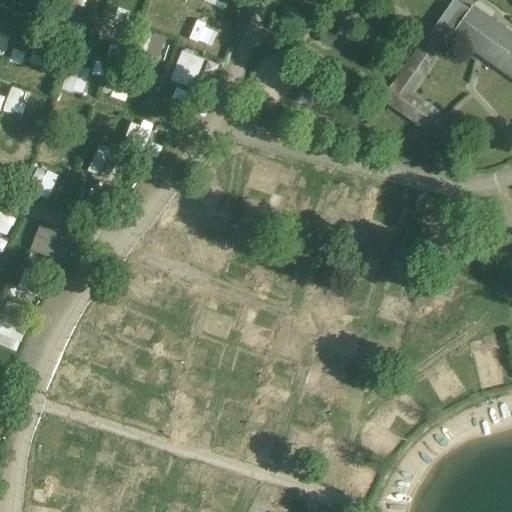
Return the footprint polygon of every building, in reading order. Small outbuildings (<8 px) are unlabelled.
[(0,0),(0,21),(17,25),(22,0),(0,0)] [(134,8),(136,0),(111,0),(112,1),(134,8)] [(203,0),(203,1),(224,8),(226,0),(203,0)] [(511,35),(473,8),(471,12),(456,2),(433,35),(430,33),(396,82),(415,95),(449,46),(447,45),(453,37),(511,78),(511,35)] [(101,30),(122,32),(123,20),(102,18),(101,30)] [(207,44),(213,23),(196,18),(189,39),(207,44)] [(159,56),(164,37),(154,34),(148,53),(159,56)] [(22,65),(26,52),(13,49),(9,62),(22,65)] [(200,70),(214,74),(218,63),(181,50),(170,81),(193,89),(200,70)] [(105,77),(108,64),(95,61),(93,74),(105,77)] [(82,95),(91,69),(71,62),(62,87),(82,95)] [(104,77),(104,95),(119,94),(118,76),(104,77)] [(396,82),(395,81),(382,101),(455,153),(469,133),(415,95),(396,82)] [(7,96),(4,111),(23,114),(25,99),(7,96)] [(91,112),(86,132),(105,137),(110,117),(91,112)] [(151,126),(132,120),(121,148),(141,155),(151,126)] [(37,158),(59,166),(67,143),(46,135),(37,158)] [(104,173),(107,148),(95,146),(92,171),(104,173)] [(0,178),(14,184),(22,161),(0,153),(0,178)] [(257,157),(245,183),(271,194),(282,168),(257,157)] [(38,167),(29,189),(48,197),(58,175),(38,167)] [(209,209),(223,190),(210,180),(196,200),(209,209)] [(501,226),(511,223),(511,190),(494,194),(501,226)] [(347,228),(352,202),(336,199),(332,225),(347,228)] [(241,216),(281,226),(284,213),(244,203),(241,216)] [(0,232),(9,234),(12,214),(0,212),(0,232)] [(361,216),(353,239),(383,250),(391,227),(361,216)] [(423,223),(419,248),(450,253),(454,228),(423,223)] [(29,252),(64,264),(74,239),(39,226),(29,252)] [(188,260),(217,272),(227,247),(198,235),(188,260)] [(237,240),(228,259),(257,274),(267,255),(237,240)] [(372,283),(381,255),(360,248),(351,277),(372,283)] [(411,277),(414,265),(395,260),(392,272),(411,277)] [(127,265),(124,274),(141,280),(144,271),(127,265)] [(16,286),(32,295),(43,276),(27,267),(16,286)] [(169,315),(177,296),(156,288),(149,307),(169,315)] [(383,291),(375,314),(404,324),(412,301),(383,291)] [(114,331),(124,309),(103,299),(93,321),(114,331)] [(10,308),(6,317),(24,323),(28,314),(10,308)] [(225,339),(232,318),(204,309),(198,331),(225,339)] [(0,345),(15,351),(24,329),(0,319),(0,345)] [(264,349),(268,329),(245,324),(241,345),(264,349)] [(330,325),(324,347),(353,354),(359,333),(330,325)] [(184,356),(191,337),(161,327),(154,346),(184,356)] [(111,356),(115,344),(78,331),(69,356),(92,364),(97,351),(111,356)] [(388,368),(395,343),(368,335),(361,360),(388,368)] [(408,348),(431,356),(436,343),(413,335),(408,348)] [(299,359),(301,345),(282,341),(279,355),(299,359)] [(108,369),(131,376),(139,350),(116,343),(108,369)] [(497,346),(474,350),(480,384),(503,380),(497,346)] [(189,387),(216,390),(218,367),(192,364),(189,387)] [(147,365),(147,385),(167,385),(167,365),(147,365)] [(441,404),(464,390),(448,365),(425,379),(441,404)] [(93,405),(99,379),(79,374),(73,400),(93,405)] [(323,395),(328,383),(306,375),(301,387),(323,395)] [(109,397),(105,409),(128,418),(139,392),(103,377),(97,392),(109,397)] [(250,402),(256,384),(236,377),(229,395),(250,402)] [(404,390),(389,408),(412,428),(427,411),(404,390)] [(166,420),(167,402),(147,401),(146,419),(166,420)] [(402,437),(389,429),(398,416),(381,405),(357,441),(387,461),(402,437)] [(238,453),(248,415),(234,412),(230,427),(218,424),(212,446),(238,453)] [(295,415),(288,438),(313,446),(320,423),(295,415)] [(44,418),(36,447),(60,454),(68,424),(44,418)] [(248,433),(242,452),(267,460),(273,442),(248,433)] [(285,444),(278,468),(301,475),(308,451),(285,444)] [(86,490),(115,502),(128,472),(114,466),(119,453),(103,447),(86,490)] [(56,483),(63,456),(41,450),(34,478),(56,483)] [(340,488),(369,496),(376,469),(348,462),(340,488)] [(141,463),(129,488),(155,500),(166,474),(141,463)] [(181,471),(175,489),(192,494),(198,476),(181,471)] [(203,509),(212,511),(232,511),(238,494),(210,486),(203,509)] [(147,511),(135,509),(139,492),(124,489),(119,511),(147,511)] [(291,511),(308,511),(313,501),(299,495),(291,511)] [(76,496),(70,511),(95,511),(98,504),(76,496)] [(249,502),(249,511),(268,511),(268,501),(249,502)]
